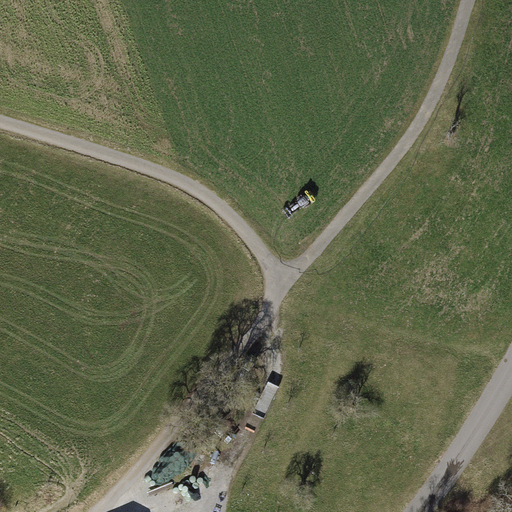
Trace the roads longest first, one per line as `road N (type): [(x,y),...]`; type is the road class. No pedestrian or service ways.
road 1 (track): [(104,511),(263,323),(279,277),(318,246),(406,143),(438,91),(471,0)]
road 2 (track): [(0,121),(178,180),(217,202),(279,277)]
road 3 (tertiary): [(419,511),(511,370)]
